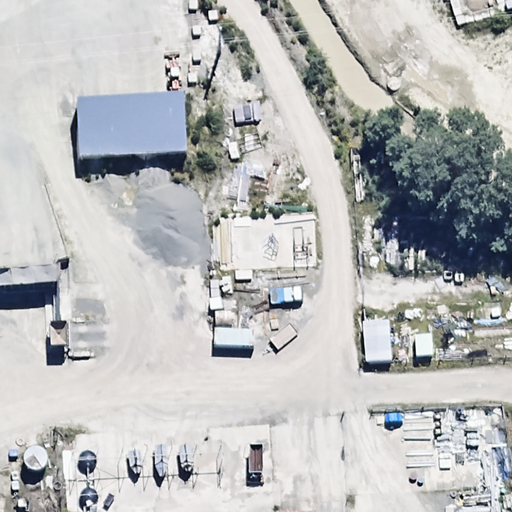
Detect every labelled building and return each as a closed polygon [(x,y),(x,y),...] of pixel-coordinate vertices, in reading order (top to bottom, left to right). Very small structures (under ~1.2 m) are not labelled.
[(80,119),(82,173),(190,168),(187,114),(80,119)] [(0,275),(0,301),(60,299),(59,280),(54,280),(54,273),(0,275)] [(434,323),(415,323),(416,348),(434,348),(434,323)] [(390,328),(364,330),(366,371),(393,370),(390,328)] [(502,415),(475,417),(479,462),(506,460),(502,415)] [(451,416),(432,416),(433,462),(451,462),(451,416)] [(48,511),(48,481),(24,481),(23,511),(48,511)]
